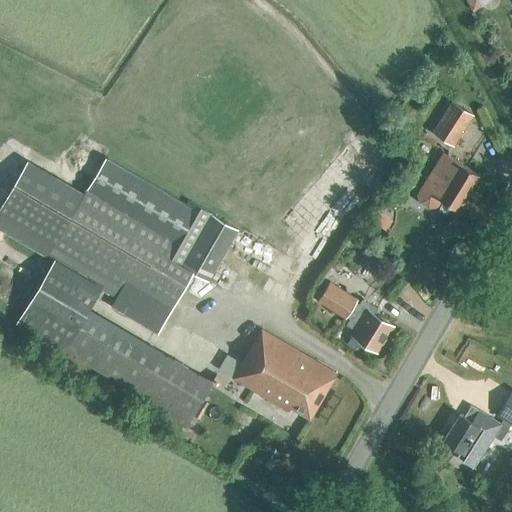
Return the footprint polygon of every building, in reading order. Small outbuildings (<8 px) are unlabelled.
[(495,0),(471,0),(477,10),(496,0),(495,0)] [(0,89),(21,102),(28,90),(7,78),(0,89)] [(452,146),(471,115),(451,103),(432,133),(452,146)] [(457,211),(479,176),(442,154),(417,196),(420,204),(428,209),(436,208),(440,201),(457,211)] [(27,160),(0,206),(0,227),(163,324),(192,273),(208,282),(237,230),(189,201),(187,204),(106,157),(84,193),(27,160)] [(355,303),(357,300),(328,282),(316,301),(345,319),(346,317),(349,320),(346,325),(355,331),(346,345),(363,355),(368,347),(377,352),(393,326),(373,314),(377,309),(362,299),(358,305),(355,303)] [(187,424),(208,388),(37,287),(17,322),(187,424)] [(309,419),(336,374),(261,330),(241,365),(243,366),(235,379),(288,411),(291,408),(309,419)] [(499,427),(493,436),(500,441),(510,424),(511,425),(511,388),(495,415),(502,420),(500,424),(499,427)] [(500,424),(488,416),(469,405),(469,406),(470,407),(464,417),(460,414),(443,441),(447,443),(460,452),(457,456),(473,466),(471,470),(472,470),(493,436),(499,427),(500,424)]
